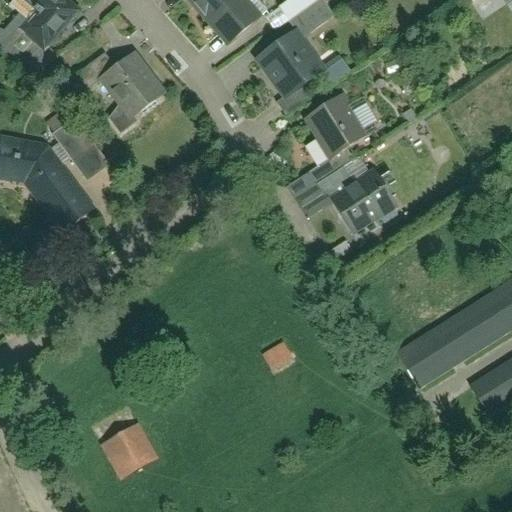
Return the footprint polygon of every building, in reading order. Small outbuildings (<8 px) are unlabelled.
[(63,0),(0,0),(0,9),(3,12),(0,15),(0,38),(25,60),(43,40),(60,21),(51,13),(63,0)] [(172,0),(215,50),(256,15),(266,26),(277,17),(298,0),(273,0),(263,9),(255,0),(172,0)] [(285,26),(242,61),(273,99),(317,63),(292,33),(321,9),(313,0),(298,0),(277,17),(285,26)] [(121,113),(157,88),(129,47),(108,61),(96,44),(60,68),(76,91),(96,77),(121,113)] [(326,96),(292,119),(324,164),(356,144),(326,96)] [(0,170),(0,178),(43,232),(87,197),(41,138),(0,170)] [(311,208),(332,241),(393,202),(356,144),(324,164),(340,189),(311,208)] [(511,268),(388,347),(412,384),(511,319),(511,268)] [(265,335),(248,348),(260,364),(277,351),(265,335)] [(476,402),(511,381),(511,350),(463,378),(476,402)] [(134,411),(94,431),(115,473),(155,453),(134,411)]
